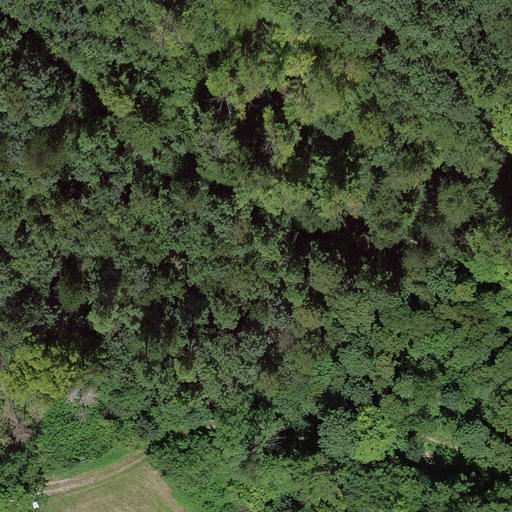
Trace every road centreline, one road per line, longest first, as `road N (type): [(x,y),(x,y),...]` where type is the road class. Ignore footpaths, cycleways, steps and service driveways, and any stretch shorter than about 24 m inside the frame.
road 1 (track): [(3,0),(108,95),(182,142),(451,259),(511,306)]
road 2 (track): [(511,472),(323,419),(249,423),(165,451)]
road 3 (track): [(165,451),(51,494),(0,503)]
